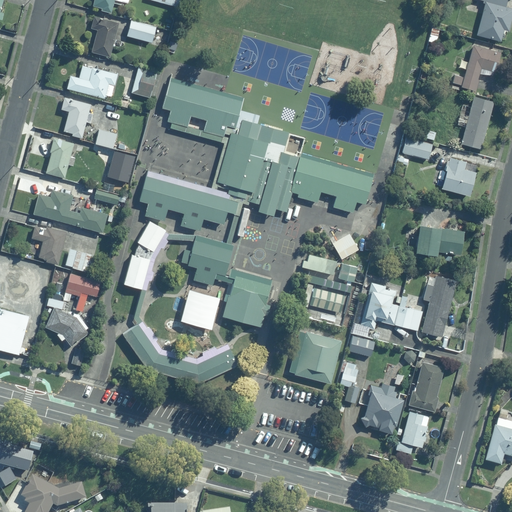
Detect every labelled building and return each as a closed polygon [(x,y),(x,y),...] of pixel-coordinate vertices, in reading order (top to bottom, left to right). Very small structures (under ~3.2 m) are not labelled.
[(93,0),(92,7),(101,9),(101,11),(111,14),(114,3),(123,6),(124,3),(128,3),(128,0),(93,0)] [(479,0),(484,1),(475,35),(501,43),(504,32),(508,33),(511,19),(511,10),(502,7),(503,0),(479,0)] [(109,57),(118,23),(95,17),(91,29),(98,31),(91,53),(109,57)] [(156,27),(130,20),(126,35),(151,43),(156,27)] [(501,53),(473,45),(464,78),(455,75),(453,83),(462,86),(462,88),(476,91),(482,69),(496,73),(501,53)] [(118,74),(80,64),(77,77),(71,75),(67,89),(106,99),(107,95),(111,97),(114,85),(115,85),(118,74)] [(159,73),(138,67),(131,94),(152,99),(159,73)] [(358,200),(366,174),(293,154),(298,135),(250,122),(253,111),(234,106),(237,96),(163,76),(155,105),(163,107),(160,119),(164,120),(162,127),(216,142),(203,185),(209,187),(210,184),(222,187),(221,192),(253,201),(251,209),(266,213),(268,206),(279,210),(285,190),(291,192),(291,195),(309,200),(313,188),(327,192),(323,204),(345,210),(349,197),(358,200)] [(481,149),(494,101),(473,96),(461,144),(481,149)] [(91,105),(64,97),(61,110),(70,113),(64,132),(73,135),(73,136),(81,138),(91,105)] [(95,144),(113,149),(117,134),(98,129),(95,144)] [(436,132),(425,129),(423,137),(434,139),(436,132)] [(432,144),(404,135),(399,151),(427,160),(432,144)] [(75,144),(54,138),(50,152),(53,153),(47,174),(66,179),(75,144)] [(113,149),(95,144),(92,154),(117,160),(119,150),(113,149)] [(451,158),(442,188),(469,197),(477,173),(464,169),(466,163),(451,158)] [(231,198),(139,172),(132,197),(141,200),(138,212),(156,217),(159,206),(176,210),(172,222),(192,228),(195,216),(212,221),(216,207),(227,211),(231,198)] [(38,195),(33,214),(102,232),(107,214),(82,208),(81,214),(69,211),(73,195),(54,190),(51,198),(38,195)] [(119,196),(97,190),(95,199),(116,205),(119,196)] [(159,229),(144,218),(129,238),(132,240),(126,251),(124,251),(116,281),(109,280),(102,311),(110,313),(111,309),(127,315),(142,256),(146,248),(159,229)] [(464,232),(419,226),(415,255),(438,258),(439,253),(461,256),(464,232)] [(57,265),(66,233),(48,228),(46,232),(34,228),(32,238),(45,242),(40,259),(46,260),(45,261),(57,265)] [(101,234),(90,231),(88,238),(100,241),(101,234)] [(351,245),(343,231),(325,241),(334,255),(351,245)] [(228,246),(188,234),(184,247),(176,245),(173,258),(189,263),(185,277),(204,282),(208,267),(220,271),(228,246)] [(68,250),(63,265),(91,272),(95,257),(68,250)] [(329,257),(298,250),(295,264),(326,272),(329,257)] [(349,266),(334,262),(330,276),(345,280),(349,266)] [(253,324),(265,280),(227,270),(215,314),(253,324)] [(65,292),(80,296),(81,293),(97,297),(101,281),(70,273),(65,292)] [(311,274),(308,281),(345,292),(347,284),(311,274)] [(441,338),(456,283),(435,277),(432,286),(427,285),(423,299),(431,301),(423,333),(441,338)] [(373,328),(375,319),(417,331),(423,311),(392,302),(396,289),(371,282),(359,325),(373,328)] [(343,295),(314,287),(309,305),(338,313),(343,295)] [(28,314),(0,306),(0,348),(19,353),(28,314)] [(88,333),(76,318),(55,308),(46,328),(58,334),(57,335),(61,341),(65,339),(70,346),(88,333)] [(154,349),(131,320),(114,331),(138,366),(188,381),(229,362),(219,343),(188,357),(154,349)] [(332,335),(290,325),(279,370),(321,381),(332,335)] [(375,341),(351,335),(347,350),(371,357),(375,341)] [(84,349),(76,348),(72,364),(81,366),(84,349)] [(355,403),(358,387),(351,386),(352,382),(354,382),(357,369),(355,368),(356,364),(345,362),(340,385),(349,387),(346,401),(355,403)] [(443,367),(422,362),(416,391),(413,391),(409,406),(435,412),(438,399),(436,398),(443,367)] [(403,401),(396,399),(398,391),(392,390),(393,387),(381,383),(380,387),(373,385),(367,404),(364,416),(361,417),(366,427),(370,425),(380,427),(379,431),(391,434),(393,427),(396,427),(403,401)] [(508,411),(499,408),(485,461),(501,465),(504,455),(511,456),(511,421),(506,420),(508,411)] [(411,454),(413,445),(423,447),(427,426),(421,425),(423,414),(409,411),(403,437),(398,436),(394,450),(411,454)] [(0,441),(0,462),(28,470),(34,451),(0,441)] [(16,479),(9,469),(0,474),(0,477),(6,487),(16,479)] [(33,475),(23,494),(28,497),(25,501),(30,503),(25,511),(49,511),(54,504),(58,506),(86,497),(81,481),(59,488),(33,475)]
